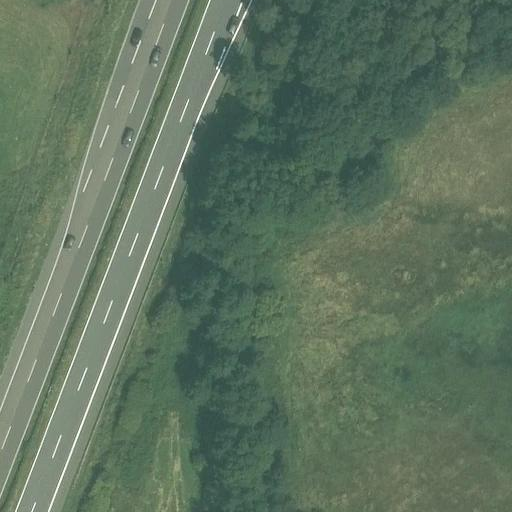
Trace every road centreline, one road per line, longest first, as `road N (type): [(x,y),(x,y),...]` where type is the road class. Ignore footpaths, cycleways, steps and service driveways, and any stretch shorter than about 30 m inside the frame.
road 1 (motorway): [(32,511),(227,0)]
road 2 (motorway): [(173,0),(0,456)]
